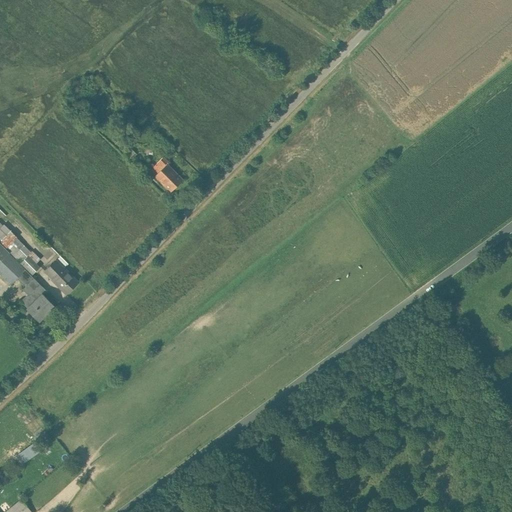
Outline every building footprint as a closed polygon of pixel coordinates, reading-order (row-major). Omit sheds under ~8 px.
[(133,163),(139,169),(144,164),(137,158),(136,156),(137,154),(130,148),(124,153),(131,160),(133,163)] [(164,157),(150,170),(156,175),(154,177),(170,192),(183,179),(168,164),(169,163),(164,157)] [(0,275),(11,286),(17,279),(25,286),(25,287),(23,290),(28,294),(35,301),(28,308),(27,309),(29,310),(25,314),(34,323),(38,320),(39,321),(54,307),(42,294),(46,290),(26,270),(20,264),(10,253),(0,243),(0,275)] [(21,263),(20,264),(32,275),(40,267),(36,264),(28,255),(21,263)] [(52,280),(66,294),(78,282),(65,268),(64,268),(56,259),(44,272),(52,280)] [(31,511),(21,500),(6,511),(31,511)]
